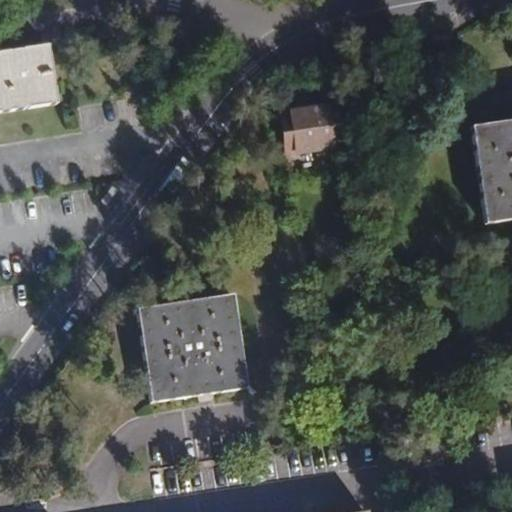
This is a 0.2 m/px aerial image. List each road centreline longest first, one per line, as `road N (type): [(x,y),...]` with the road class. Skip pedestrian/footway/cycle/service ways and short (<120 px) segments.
road 1 (tertiary): [(0,403),(222,96),(272,45)]
road 2 (residential): [(130,511),(436,463)]
road 3 (unknown): [(173,505),(177,427),(200,404),(354,392)]
road 4 (tertiary): [(272,45),(323,21),(436,0)]
